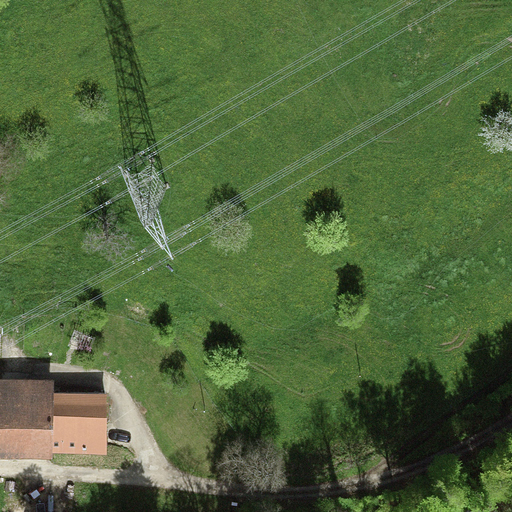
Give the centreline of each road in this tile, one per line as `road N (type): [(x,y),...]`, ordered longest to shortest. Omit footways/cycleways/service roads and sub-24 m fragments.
road 1 (track): [(0,468),(223,487),(364,481)]
road 2 (track): [(364,481),(511,370)]
road 3 (track): [(364,481),(419,466),(511,417)]
